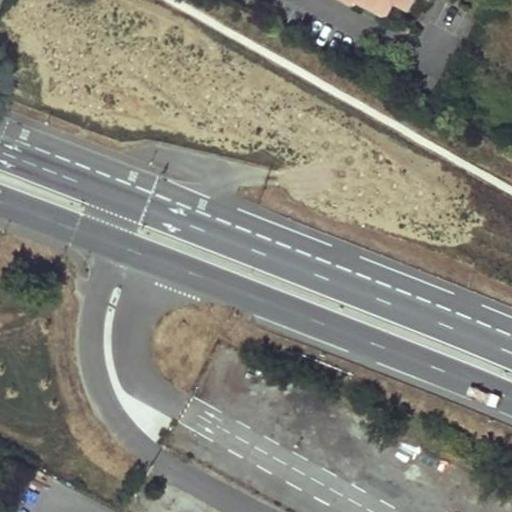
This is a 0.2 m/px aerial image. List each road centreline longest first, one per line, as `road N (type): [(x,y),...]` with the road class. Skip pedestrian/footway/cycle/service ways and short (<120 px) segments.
road 1 (primary): [(511,355),(0,153)]
road 2 (primary): [(0,199),(511,396)]
